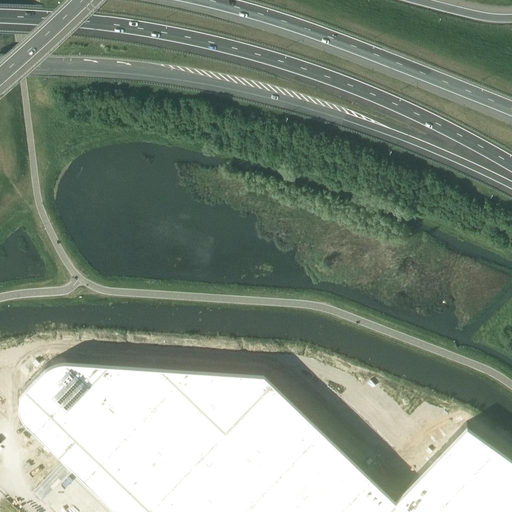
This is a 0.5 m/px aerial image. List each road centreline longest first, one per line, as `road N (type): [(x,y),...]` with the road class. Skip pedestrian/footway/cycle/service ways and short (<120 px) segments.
road 1 (motorway): [(0,14),(106,23),(241,50),(375,95),(511,165)]
road 2 (motorway): [(0,63),(127,66),(250,90),(407,138),(511,186)]
road 3 (motorway): [(206,0),(355,46),(511,109)]
